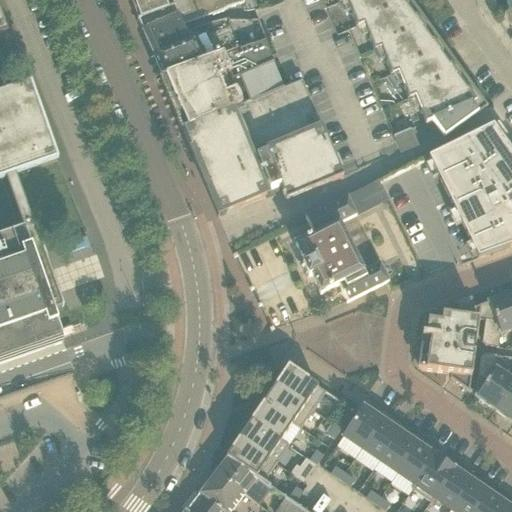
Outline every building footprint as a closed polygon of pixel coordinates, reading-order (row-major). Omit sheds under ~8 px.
[(132,0),(140,20),(137,21),(141,31),(175,15),(181,28),(243,3),(241,0),(132,0)] [(254,0),(249,0),(243,2),(246,11),(257,7),(254,0)] [(407,0),(336,0),(339,6),(345,3),(356,30),(363,27),(374,54),(380,51),(391,78),(397,75),(408,102),(414,100),(425,125),(431,123),(443,140),(453,133),(486,110),(407,0)] [(511,11),(503,18),(511,30),(511,11)] [(184,34),(181,28),(175,15),(141,31),(153,58),(189,43),(188,43),(209,35),(230,29),(229,25),(228,21),(205,27),(184,34)] [(189,43),(153,58),(163,78),(237,50),(230,29),(209,35),(188,43),(189,43)] [(163,78),(159,80),(181,132),(226,112),(254,100),(284,88),(265,41),(237,50),(163,78)] [(226,112),(181,132),(217,218),(218,218),(218,217),(266,197),(264,195),(279,189),(285,203),(342,179),(322,130),(321,131),(301,82),(284,89),(284,88),(254,100),(226,112)] [(0,180),(4,179),(25,236),(34,232),(14,175),(56,161),(57,161),(30,84),(24,86),(0,94),(0,180)] [(511,155),(501,141),(492,128),(492,127),(491,128),(439,153),(435,155),(427,159),(428,159),(430,163),(437,177),(448,200),(450,205),(453,212),(460,226),(469,244),(472,250),(474,254),(476,257),(476,259),(477,259),(477,260),(485,257),(488,255),(492,254),(511,246),(511,155)] [(416,146),(410,131),(410,130),(393,137),(399,153),(416,146)] [(378,183),(305,219),(313,236),(294,246),(304,264),(301,266),(308,278),(310,277),(319,296),(322,295),(322,294),(337,286),(346,304),(388,283),(379,264),(362,273),(339,225),(387,202),(378,183)] [(0,362),(62,341),(61,339),(52,315),(52,312),(61,309),(61,310),(63,309),(42,248),(40,249),(34,232),(25,236),(24,236),(0,244),(0,362)] [(511,304),(509,296),(480,307),(478,321),(484,322),(495,323),(498,332),(499,336),(511,330),(511,304)] [(478,321),(480,307),(458,315),(458,319),(428,315),(425,337),(421,336),(421,340),(429,341),(428,349),(423,348),(420,372),(450,376),(449,380),(468,393),(473,355),(472,355),(474,345),(475,345),(478,321)] [(495,323),(484,322),(483,330),(493,331),(498,332),(495,323)] [(483,330),(482,338),(492,340),(493,331),(483,330)] [(492,340),(491,348),(498,349),(499,336),(498,332),(493,331),(492,340)] [(492,340),(482,338),(481,343),(485,347),(491,348),(492,340)] [(489,364),(490,356),(483,355),(479,358),(478,363),(489,364)] [(490,356),(489,364),(488,373),(493,373),(495,371),(497,357),(490,356)] [(489,364),(478,363),(477,371),(488,373),(489,364)] [(274,387),(312,412),(325,394),(287,368),(274,387)] [(488,381),(476,379),(474,397),(495,412),(511,387),(511,382),(495,371),(493,373),(488,381)] [(488,373),(477,371),(476,379),(488,381),(493,373),(488,373)] [(274,387),(262,405),(292,425),(291,426),(299,431),(312,412),(274,387)] [(511,387),(495,412),(511,424),(511,387)] [(262,405),(250,422),(280,443),(280,442),(291,426),(292,425),(262,405)] [(361,451),(381,422),(362,409),(342,439),(361,451)] [(340,431),(347,421),(340,417),(333,427),(340,431)] [(280,443),(250,422),(238,440),(276,466),(288,447),(280,442),(280,443)] [(381,422),(361,451),(378,463),(399,434),(381,422)] [(340,431),(333,427),(326,437),(333,441),(340,431)] [(417,446),(399,434),(378,463),(396,476),(417,446)] [(276,466),(238,440),(225,459),(226,460),(227,459),(263,484),(264,483),(276,466)] [(417,446),(396,476),(413,487),(414,488),(434,458),(417,446)] [(315,467),(322,457),(315,452),(309,462),(315,467)] [(414,488),(413,487),(410,491),(430,504),(433,501),(432,500),(452,470),(434,458),(414,488)] [(226,460),(217,473),(231,484),(229,485),(243,496),(257,507),(271,488),(264,483),(263,484),(227,459),(226,460)] [(308,478),(308,477),(296,468),(290,476),(303,485),(308,478)] [(339,482),(344,475),(334,469),(329,475),(339,482)] [(449,511),(470,482),(452,470),(432,500),(433,501),(449,511)] [(210,482),(199,496),(219,511),(231,511),(243,496),(229,485),(231,484),(217,473),(210,482)] [(344,475),(339,482),(349,489),(354,482),(344,475)] [(470,482),(449,511),(476,511),(488,495),(470,482)] [(295,504),(301,494),(295,489),(288,499),(295,504)] [(375,506),(379,500),(369,493),(365,499),(375,506)] [(476,511),(502,511),(506,507),(488,495),(476,511)] [(219,511),(199,496),(186,511),(219,511)] [(287,501),(285,500),(276,511),(302,511),(293,506),(287,501)] [(385,511),(389,506),(379,500),(375,506),(383,511),(385,511)]
